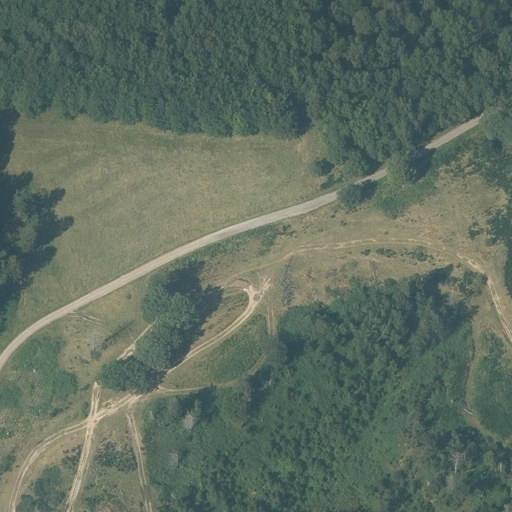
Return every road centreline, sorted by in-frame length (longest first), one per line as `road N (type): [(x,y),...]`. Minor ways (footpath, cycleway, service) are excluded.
road 1 (track): [(67,511),(94,417),(127,348),(170,308),(227,283),(381,242),(435,247),(488,280),(511,326)]
road 2 (track): [(125,400),(237,384),(264,357),(266,312),(245,286),(227,283)]
road 3 (track): [(125,400),(236,327),(291,266)]
road 4 (track): [(11,511),(25,458),(94,417)]
